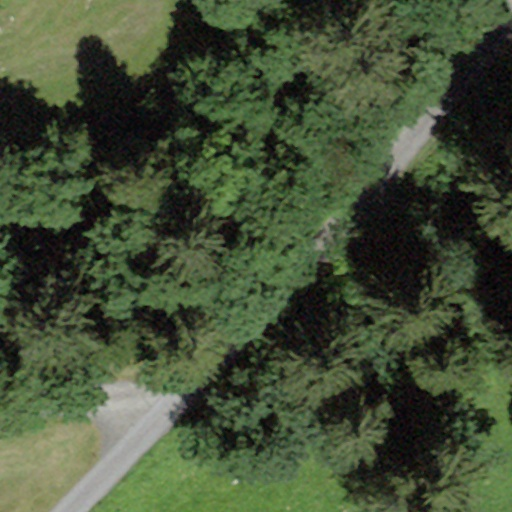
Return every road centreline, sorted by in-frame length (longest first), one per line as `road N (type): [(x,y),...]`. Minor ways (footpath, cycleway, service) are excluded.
road 1 (track): [(54,511),(299,244),(490,0)]
road 2 (track): [(0,422),(157,396)]
